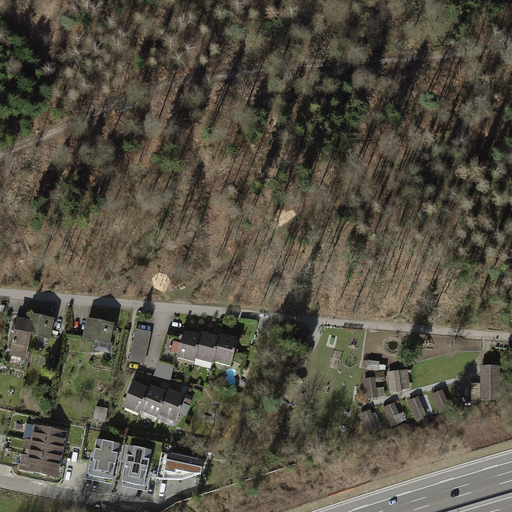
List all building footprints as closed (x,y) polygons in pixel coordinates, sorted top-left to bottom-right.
[(31,335),(50,339),(54,320),(28,314),(27,321),(18,319),(10,355),(26,358),(31,335)] [(87,319),(83,338),(96,340),(94,348),(110,351),(115,324),(87,319)] [(144,364),(151,333),(136,330),(129,361),(144,364)] [(185,330),(177,357),(194,362),(195,357),(212,362),(213,358),(230,363),(238,338),(220,333),(219,337),(202,332),(201,335),(185,330)] [(380,363),(369,361),(367,370),(378,371),(380,363)] [(500,400),(499,368),(480,368),(481,401),(500,400)] [(390,393),(403,392),(402,390),(411,389),(408,369),(387,372),(390,393)] [(304,384),(306,378),(301,376),(297,375),(295,382),(304,384)] [(366,400),(378,398),(375,377),(363,379),(366,400)] [(132,383),(121,407),(138,414),(140,410),(157,418),(158,414),(174,421),(184,397),(168,390),(167,393),(150,386),(149,390),(132,383)] [(452,409),(444,389),(432,394),(440,414),(452,409)] [(427,415),(419,396),(407,401),(416,421),(427,415)] [(401,422),(394,405),(384,409),(392,426),(401,422)] [(97,406),(96,417),(106,418),(107,407),(97,406)] [(367,434),(379,429),(371,409),(359,414),(367,434)] [(19,471),(60,479),(70,431),(29,423),(19,471)] [(113,481),(120,445),(98,440),(91,476),(113,481)] [(145,487),(152,451),(130,447),(122,482),(145,487)] [(204,461),(162,453),(157,478),(163,480),(181,480),(202,475),(204,461)]
